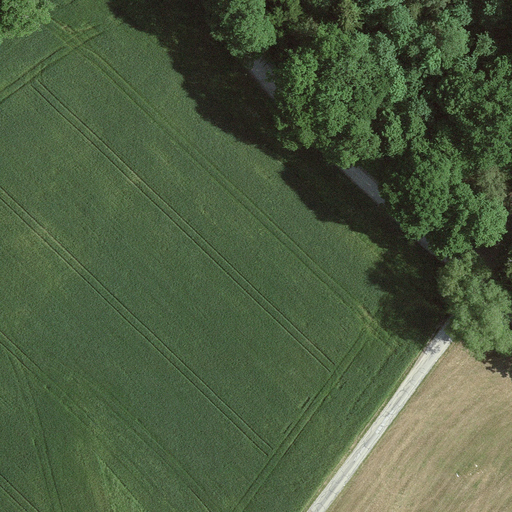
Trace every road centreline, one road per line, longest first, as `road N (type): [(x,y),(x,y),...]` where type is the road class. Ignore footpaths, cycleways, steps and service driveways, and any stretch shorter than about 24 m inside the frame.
road 1 (track): [(493,284),(342,150),(223,0)]
road 2 (unclassified): [(511,303),(493,284),(321,511)]
